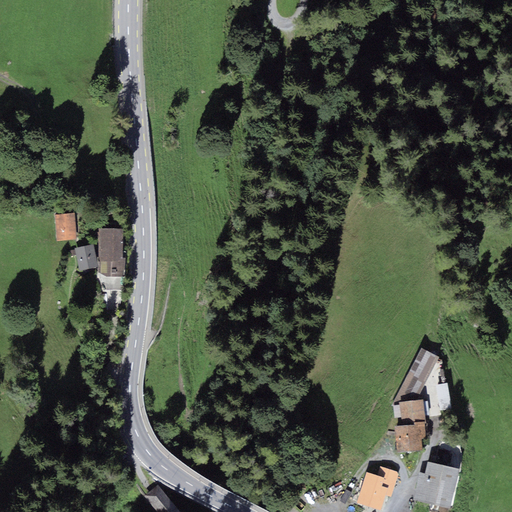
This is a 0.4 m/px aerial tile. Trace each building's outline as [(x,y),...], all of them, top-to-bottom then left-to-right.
[(75,214),(55,215),(57,241),(77,239),(75,214)] [(123,229),(100,228),(99,273),(106,276),(124,277),(124,258),(123,258),(123,229)] [(93,244),(75,248),(80,270),(98,266),(93,244)] [(440,389),(450,389),(449,377),(439,378),(440,389)] [(401,426),(395,426),(397,452),(423,450),(422,440),(426,439),(423,400),(399,402),(401,426)] [(441,447),(439,456),(459,461),(461,452),(441,447)] [(426,474),(419,472),(413,500),(450,508),(459,469),(428,462),(426,474)] [(366,472),(357,503),(381,510),(385,495),(391,497),(398,473),(380,467),(377,475),(366,472)]
